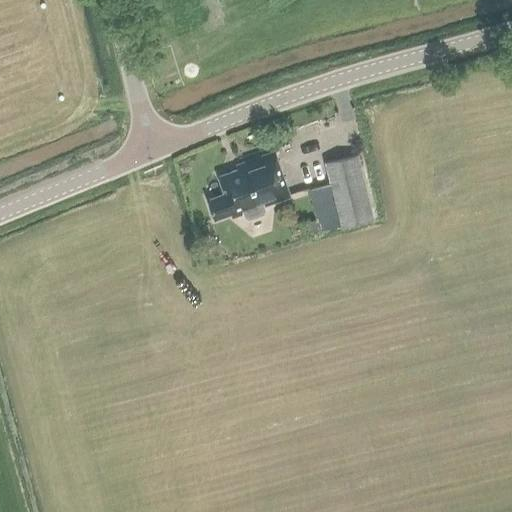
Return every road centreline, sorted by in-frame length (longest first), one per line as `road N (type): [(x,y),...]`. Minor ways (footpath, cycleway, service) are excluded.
road 1 (tertiary): [(150,145),(511,32)]
road 2 (tertiary): [(0,212),(150,145)]
road 3 (unclassified): [(150,145),(114,0)]
